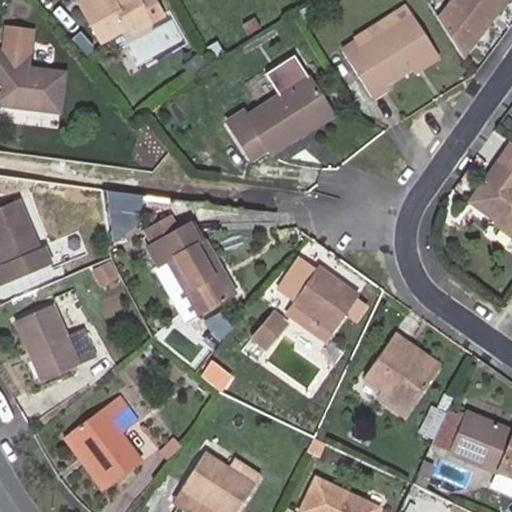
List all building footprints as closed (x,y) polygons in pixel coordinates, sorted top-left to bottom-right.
[(86,0),(75,6),(79,14),(105,0),(86,0)] [(109,0),(105,0),(79,14),(99,51),(128,36),(129,38),(163,19),(152,0),(134,0),(133,1),(132,0),(119,0),(112,4),(109,0)] [(465,60),(508,0),(455,0),(441,21),(465,60)] [(411,13),(400,20),(407,31),(418,24),(411,13)] [(343,56),(374,106),(390,96),(385,89),(412,72),(437,57),(439,56),(418,24),(407,31),(400,20),(343,56)] [(36,56),(5,52),(0,91),(0,106),(61,114),(67,75),(33,70),(36,56)] [(234,57),(201,79),(209,90),(242,69),(234,57)] [(441,63),(437,57),(412,72),(417,79),(441,63)] [(266,160),(297,140),(294,135),(327,114),(306,80),(246,118),(243,114),(223,126),(246,163),(262,153),(266,160)] [(294,135),(297,140),(300,144),(332,123),(327,114),(294,135)] [(511,146),(507,143),(464,203),(511,236),(511,234),(511,146)] [(0,264),(2,269),(0,269),(0,271),(7,287),(48,268),(41,251),(38,253),(17,204),(0,211),(0,264)] [(201,319),(235,299),(207,245),(202,248),(190,226),(144,252),(155,274),(171,265),(201,319)] [(201,319),(171,265),(155,274),(185,328),(201,319)] [(108,268),(89,277),(97,295),(117,286),(108,268)] [(318,275),(317,275),(298,304),(285,322),(325,350),(334,338),(334,339),(358,305),(357,305),(360,302),(319,273),(318,275)] [(68,340),(55,310),(16,326),(42,387),(96,363),(83,334),(68,340)] [(289,331),(273,317),(249,345),(265,359),(289,331)] [(410,358),(414,354),(396,341),(364,389),(381,400),(379,404),(408,425),(439,378),(410,358)] [(443,373),(414,354),(410,358),(439,378),(443,373)] [(66,436),(107,492),(137,469),(116,440),(134,427),(114,400),(66,436)] [(504,464),(511,466),(511,434),(467,418),(452,458),(499,476),(504,464)] [(238,511),(253,488),(227,471),(203,456),(169,507),(176,511),(238,511)] [(232,463),(227,471),(253,488),(259,480),(232,463)] [(511,480),(511,466),(504,464),(499,476),(511,480)] [(372,511),(314,485),(300,511),(372,511)]
